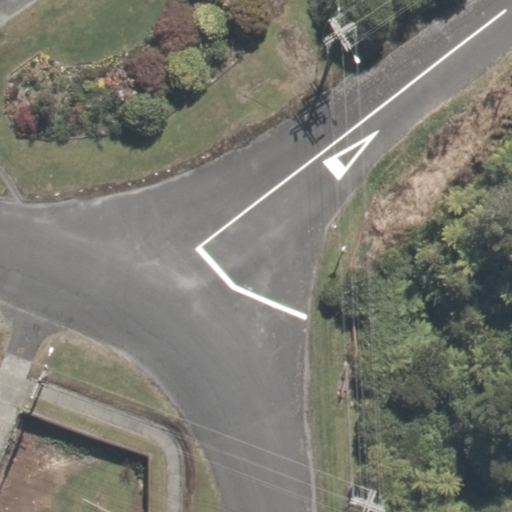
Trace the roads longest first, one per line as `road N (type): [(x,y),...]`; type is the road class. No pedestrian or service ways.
road 1 (unclassified): [(159,313),(206,251),(511,0)]
road 2 (residential): [(272,511),(267,474),(232,385),(159,313)]
road 3 (residential): [(159,313),(0,251)]
